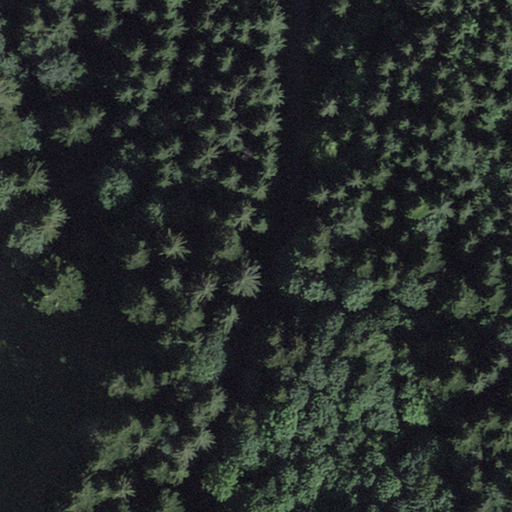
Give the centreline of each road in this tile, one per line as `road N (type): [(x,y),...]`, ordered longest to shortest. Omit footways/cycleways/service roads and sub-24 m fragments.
road 1 (unclassified): [(290,0),(282,161),(260,297),(201,511)]
road 2 (track): [(0,198),(46,195),(121,155),(163,102),(197,0)]
